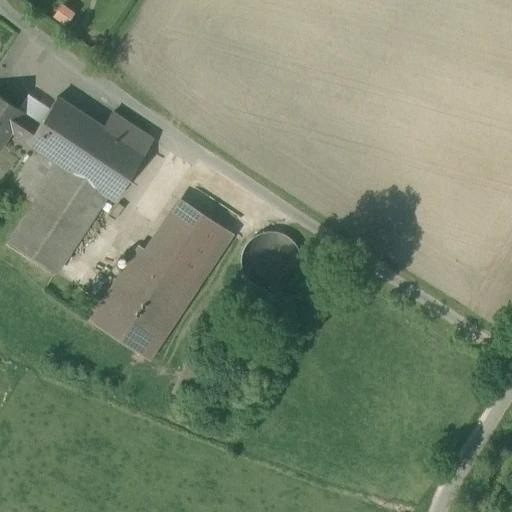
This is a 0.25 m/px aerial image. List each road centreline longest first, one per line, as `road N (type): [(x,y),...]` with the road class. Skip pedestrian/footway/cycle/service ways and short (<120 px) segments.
road 1 (unclassified): [(511,357),(0,8)]
road 2 (unclassified): [(511,385),(437,511)]
